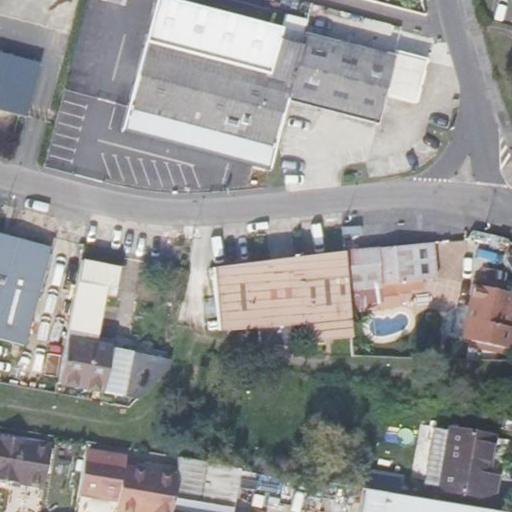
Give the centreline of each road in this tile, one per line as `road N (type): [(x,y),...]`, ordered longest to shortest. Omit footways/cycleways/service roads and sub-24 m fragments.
road 1 (residential): [(421,196),(159,215),(100,210),(0,183)]
road 2 (residential): [(448,0),(481,123)]
